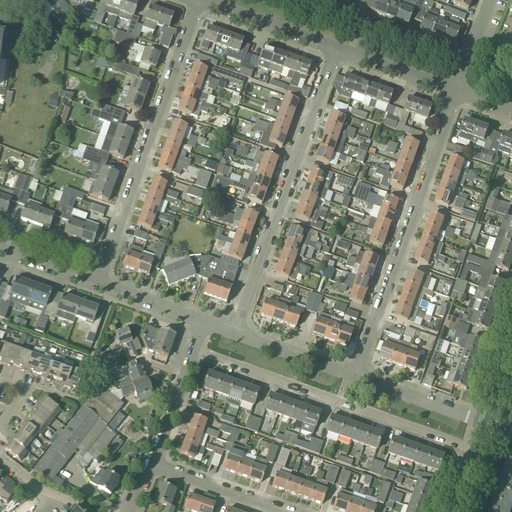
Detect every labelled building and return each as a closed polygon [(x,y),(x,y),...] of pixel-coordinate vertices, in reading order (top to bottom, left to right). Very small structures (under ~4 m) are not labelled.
[(67,29),(68,20),(52,0),(37,0),(42,6),(46,2),(54,12),(58,17),(55,19),(65,31),(67,29)] [(69,10),(64,3),(61,0),(52,0),(68,20),(69,14),(69,10)] [(77,6),(84,9),(90,12),(92,4),(93,4),(94,0),(77,0),(77,3),(77,6)] [(107,0),(104,8),(110,9),(108,15),(116,18),(122,0),(107,0)] [(130,23),(126,35),(132,37),(136,25),(138,19),(133,17),(137,4),(126,0),(122,0),(116,18),(130,23)] [(372,12),(376,0),(363,0),(360,7),(372,12)] [(376,0),(372,12),(384,16),(390,0),(376,0)] [(396,21),(401,8),(403,0),(390,0),(384,16),(396,21)] [(414,7),(420,9),(423,0),(411,0),(410,3),(415,5),(414,7)] [(433,3),(424,0),(423,0),(420,9),(426,11),(430,13),(433,3)] [(471,0),(451,0),(451,3),(467,10),(471,0)] [(70,2),(69,10),(69,14),(76,17),(77,6),(77,3),(70,2)] [(511,5),(510,11),(511,11),(511,18),(511,19),(507,18),(504,26),(508,28),(505,35),(501,33),(498,42),(502,44),(500,48),(509,51),(511,47),(511,5)] [(156,25),(156,26),(161,12),(149,8),(144,21),(142,27),(142,28),(153,32),(156,25)] [(401,8),(396,21),(408,26),(413,12),(401,8)] [(431,35),(436,22),(438,16),(430,13),(426,11),(419,30),(431,35)] [(451,16),(451,17),(463,21),(465,16),(453,11),(451,16)] [(104,15),(96,12),(93,23),(100,26),(104,15)] [(162,28),(160,34),(171,39),(174,31),(168,29),(173,16),(161,12),(156,26),(162,28)] [(0,23),(12,25),(13,17),(0,15),(0,23)] [(450,19),(447,26),(442,39),(454,44),(459,31),(454,29),(457,22),(450,19)] [(436,22),(431,35),(442,39),(447,26),(436,22)] [(136,25),(132,37),(136,38),(138,39),(142,28),(142,27),(136,25)] [(215,46),(219,33),(207,28),(200,48),(206,51),(209,44),(215,46)] [(134,63),(139,64),(154,70),(159,56),(144,51),(145,49),(133,45),(136,38),(132,37),(126,35),(117,32),(116,33),(114,32),(111,41),(113,42),(113,43),(132,49),(131,51),(137,53),(134,63)] [(215,46),(226,50),(231,37),(219,33),(215,46)] [(226,50),(237,54),(239,54),(243,41),(231,37),(226,50)] [(256,67),(268,71),(274,52),(263,48),(256,67)] [(274,52),(268,71),(280,76),(282,70),(287,56),(274,52)] [(210,59),(198,55),(196,60),(208,65),(210,59)] [(244,78),(249,80),(257,58),(251,56),(248,66),(244,78)] [(286,79),(291,81),(299,61),(287,56),(282,70),(288,72),(286,79)] [(210,59),(208,65),(216,67),(217,62),(210,59)] [(129,68),(111,61),(107,60),(105,67),(126,75),(129,68)] [(306,78),(310,66),(311,65),(299,61),(291,81),(287,92),(299,97),(301,91),(295,89),(300,76),(306,78)] [(238,76),(244,78),(248,66),(242,64),(238,76)] [(194,66),(189,77),(203,82),(208,84),(216,87),(218,82),(204,77),(207,70),(194,66)] [(216,77),(242,86),(244,80),(219,71),(216,77)] [(189,77),(186,88),(199,93),(203,82),(189,77)] [(352,94),(356,81),(344,77),(340,90),(352,94)] [(123,87),(121,92),(144,100),(148,87),(133,81),(130,89),(123,87)] [(356,81),(352,94),(350,100),(362,104),(368,85),(356,81)] [(376,103),(380,90),(368,85),(362,104),(361,106),(373,110),(376,103)] [(186,88),(181,100),(195,105),(200,107),(208,109),(208,110),(223,115),(229,117),(233,119),(234,114),(218,109),(209,105),(210,105),(206,104),(209,96),(199,93),(186,88)] [(387,106),(388,106),(392,94),(380,90),(376,103),(387,106)] [(70,102),(71,94),(61,92),(61,99),(70,102)] [(139,113),(144,100),(121,92),(119,98),(126,100),(123,108),(139,113)] [(59,98),(50,95),(47,106),(55,109),(59,98)] [(284,98),(280,109),(293,114),(297,102),(284,98)] [(403,111),(395,109),(388,128),(408,135),(410,130),(403,127),(408,114),(414,116),(419,103),(407,99),(403,111)] [(195,105),(181,100),(177,112),(191,116),(195,105)] [(335,103),(333,109),(345,113),(347,107),(335,103)] [(419,103),(414,116),(427,121),(431,108),(419,103)] [(273,113),(275,107),(266,104),(264,110),(273,113)] [(103,106),(102,108),(100,113),(111,117),(114,110),(103,106)] [(383,127),(388,128),(395,109),(388,106),(387,106),(384,114),(382,120),(385,121),(383,127)] [(293,114),(280,109),(278,115),(276,121),(289,125),(293,114)] [(111,117),(100,113),(98,120),(109,124),(110,125),(119,128),(121,121),(111,117)] [(67,116),(59,114),(57,121),(65,123),(67,116)] [(327,126),(340,131),(342,126),(344,119),(331,115),(327,126)] [(470,143),(471,142),(477,124),(465,120),(458,139),(470,143)] [(254,126),(258,127),(285,137),(289,125),(276,121),(274,126),(268,124),(268,125),(256,121),(254,126)] [(173,123),(169,134),(182,139),(186,127),(173,123)] [(477,124),(471,142),(477,144),(478,141),(484,144),(489,128),(477,124)] [(132,133),(119,128),(110,125),(105,139),(127,147),(132,133)] [(340,131),(327,126),(323,137),(336,142),(340,131)] [(281,148),(285,137),(258,127),(257,132),(263,134),(258,146),(274,151),(275,146),(281,148)] [(410,130),(408,135),(420,140),(422,134),(410,130)] [(169,134),(165,145),(178,150),(182,139),(169,134)] [(510,155),(511,149),(511,136),(504,134),(498,151),(510,155)] [(336,142),(323,137),(319,149),(332,153),(339,156),(343,145),(336,142)] [(127,147),(105,139),(100,153),(86,148),(83,155),(106,163),(109,155),(122,160),(127,147)] [(418,145),(405,141),(401,152),(414,157),(418,145)] [(485,164),(489,152),(493,142),(487,141),(482,155),(476,155),(475,159),(479,161),(485,164)] [(387,147),(384,147),(377,144),(376,149),(385,152),(385,153),(394,156),(395,150),(387,147)] [(178,150),(165,145),(161,157),(174,161),(178,150)] [(456,146),(454,152),(466,156),(468,150),(456,146)] [(332,153),(319,149),(315,160),(328,165),(332,153)] [(362,164),(366,153),(359,151),(356,162),(362,164)] [(410,168),(414,157),(401,152),(397,164),(410,168)] [(495,154),(489,152),(485,164),(491,166),(495,154)] [(252,164),(273,171),(277,160),(264,155),(256,153),(252,164)] [(96,183),(112,189),(117,175),(103,171),(106,163),(83,155),(81,161),(95,165),(94,168),(97,169),(95,175),(99,176),(96,183)] [(174,161),(161,157),(157,169),(170,174),(172,167),(186,172),(188,166),(180,163),(174,161)] [(468,170),(463,168),(465,162),(452,158),(448,169),(474,179),(476,174),(468,171),(468,170)] [(217,165),(207,161),(204,169),(214,172),(217,165)] [(269,182),(273,171),(252,164),(246,162),(244,167),(252,169),(249,176),(269,182)] [(397,164),(393,175),(406,180),(410,168),(397,164)] [(226,177),(229,169),(218,165),(215,173),(226,177)] [(448,169),(444,181),(457,185),(463,187),(465,181),(472,183),(474,179),(448,169)] [(211,175),(204,172),(200,170),(194,186),(206,190),(211,175)] [(402,191),(406,180),(393,175),(387,173),(379,170),(377,175),(385,178),(384,179),(391,181),(389,187),(402,191)] [(511,182),(511,175),(499,170),(495,182),(500,184),(502,179),(511,182)] [(311,172),(307,184),(327,191),(329,185),(322,182),(324,176),(311,172)] [(13,190),(19,192),(24,177),(19,175),(13,190)] [(265,194),(269,182),(249,176),(247,182),(240,179),(238,184),(265,194)] [(32,180),(24,177),(19,192),(26,194),(32,180)] [(232,183),(216,177),(210,193),(221,197),(224,189),(229,187),(244,192),(242,199),(248,201),(261,206),(265,194),(238,184),(232,182),(232,183)] [(353,182),(338,177),(335,184),(351,189),(353,182)] [(153,180),(149,192),(175,201),(176,201),(178,195),(164,190),(166,185),(153,180)] [(440,192),(452,196),(457,185),(444,181),(440,192)] [(112,189),(96,183),(94,190),(90,188),(87,195),(107,202),(112,189)] [(303,195),(322,201),(323,202),(327,191),(307,184),(303,195)] [(352,200),(365,204),(370,188),(358,184),(352,200)] [(62,194),(69,197),(75,199),(81,201),(82,202),(84,196),(64,188),(62,194)] [(188,188),(185,195),(202,201),(204,193),(188,188)] [(13,194),(8,192),(0,189),(0,212),(5,215),(11,201),(10,201),(13,194)] [(175,201),(149,192),(145,203),(158,207),(160,201),(174,206),(175,201)] [(448,208),(451,202),(464,207),(466,201),(458,198),(452,196),(440,192),(435,203),(448,208)] [(58,206),(65,208),(69,197),(62,194),(58,206)] [(303,195),(299,206),(325,216),(327,210),(320,208),(322,201),(303,195)] [(69,197),(65,208),(71,210),(75,199),(69,197)] [(346,210),(350,199),(344,197),(340,208),(346,210)] [(373,207),(393,214),(397,203),(385,198),(384,200),(376,197),(373,207)] [(498,208),(500,202),(489,198),(487,204),(498,208)] [(369,218),(371,219),(389,226),(393,214),(373,207),(365,204),(352,200),(350,199),(346,210),(353,212),(355,206),(365,210),(372,212),(369,218)] [(20,220),(34,225),(39,211),(41,206),(27,201),(20,220)] [(154,219),(159,221),(160,221),(167,224),(172,225),(174,220),(156,213),(158,207),(145,203),(141,214),(154,219)] [(496,213),(498,208),(487,204),(485,209),(496,213)] [(104,210),(95,206),(90,205),(88,211),(91,212),(102,216),(104,210)] [(325,216),(299,206),(295,218),(308,222),(308,221),(311,223),(310,228),(320,231),(323,224),(315,221),(316,218),(324,220),(325,216)] [(257,217),(243,212),(236,210),(234,216),(220,211),(218,216),(219,216),(253,228),(257,217)] [(477,215),(462,210),(460,217),(475,222),(477,215)] [(39,211),(34,225),(48,230),(53,216),(39,211)] [(152,224),(154,219),(141,214),(137,226),(150,231),(157,233),(159,226),(158,226),(152,224)] [(427,226),(440,231),(445,219),(431,215),(427,226)] [(249,240),(253,228),(219,216),(217,221),(231,226),(237,229),(235,235),(249,240)] [(70,217),(70,218),(64,236),(78,241),(82,226),(84,222),(70,217)] [(511,219),(507,217),(503,229),(511,232),(511,219)] [(389,226),(371,219),(366,230),(372,232),(385,237),(389,226)] [(481,227),(477,225),(476,225),(473,233),(479,234),(481,227)] [(82,226),(78,241),(92,246),(94,240),(100,242),(103,234),(82,226)] [(440,231),(427,226),(423,238),(436,243),(440,231)] [(496,240),(511,246),(511,232),(503,229),(500,228),(496,240)] [(313,250),(315,245),(308,243),(311,236),(291,229),(286,241),(305,247),(313,250)] [(133,238),(144,242),(147,235),(135,231),(133,238)] [(381,248),(385,237),(372,232),(368,244),(381,248)] [(220,237),(218,242),(245,251),(249,240),(235,235),(233,241),(220,237)] [(436,243),(423,238),(419,249),(439,256),(443,245),(436,243)] [(245,251),(218,242),(213,240),(211,245),(224,249),(223,250),(229,252),(227,258),(240,263),(245,251)] [(492,252),(511,259),(511,246),(496,240),(492,252)] [(286,241),(282,252),(295,256),(301,258),(305,247),(286,241)] [(337,241),(335,248),(347,252),(349,245),(337,241)] [(165,246),(158,243),(154,255),(161,258),(165,246)] [(142,251),(130,247),(130,246),(122,267),(135,272),(140,258),(139,258),(142,251)] [(419,249),(415,261),(428,265),(430,259),(436,262),(437,260),(444,263),(446,259),(439,256),(419,249)] [(461,251),(457,262),(462,264),(467,253),(461,251)] [(295,256),(282,252),(278,263),(305,273),(307,267),(293,262),(295,256)] [(511,262),(511,259),(492,252),(488,263),(496,266),(495,267),(509,272),(511,262)] [(354,265),(360,267),(373,271),(377,260),(358,253),(355,261),(348,258),(347,263),(354,265)] [(467,262),(476,265),(478,259),(469,256),(467,262)] [(152,263),(140,258),(135,272),(147,276),(152,263)] [(194,276),(200,279),(207,258),(187,259),(188,261),(175,267),(181,282),(194,277),(194,276)] [(207,258),(200,279),(208,281),(202,296),(218,301),(216,305),(220,307),(222,303),(226,304),(231,289),(238,268),(207,258)] [(305,273),(278,263),(274,275),(294,282),(297,276),(303,278),(305,273)] [(460,281),(465,282),(469,272),(478,275),(480,269),(466,264),(460,281)] [(168,288),(181,282),(175,267),(162,272),(168,288)] [(356,278),(369,282),(373,271),(360,267),(356,278)] [(431,279),(430,279),(411,272),(407,283),(427,291),(431,279)] [(339,285),(345,287),(346,287),(352,289),(365,294),(369,282),(356,278),(346,274),(343,281),(340,280),(339,285)] [(480,288),(500,295),(505,283),(492,278),(485,276),(480,288)] [(6,287),(0,304),(0,322),(1,323),(2,320),(4,320),(9,305),(7,304),(10,296),(27,302),(28,302),(33,286),(15,280),(14,283),(13,286),(12,289),(6,287)] [(465,282),(460,281),(457,280),(453,292),(458,293),(463,295),(468,283),(465,282)] [(403,295),(424,302),(426,296),(432,298),(434,293),(427,291),(407,283),(403,295)] [(271,284),(269,290),(280,294),(283,288),(271,284)] [(51,292),(50,292),(33,286),(28,302),(27,302),(26,306),(43,312),(42,317),(38,319),(34,330),(43,333),(48,320),(53,304),(48,302),(49,299),(50,296),(51,292)] [(476,300),(496,307),(500,295),(480,288),(476,300)] [(361,306),(365,294),(352,289),(350,294),(347,301),(361,306)] [(304,311),(309,313),(315,295),(310,293),(304,311)] [(316,315),(319,304),(322,298),(315,295),(309,313),(316,315)] [(424,302),(403,295),(399,306),(425,316),(430,304),(424,302)] [(48,320),(53,321),(54,322),(55,318),(73,324),(75,319),(74,318),(80,303),(63,297),(63,296),(62,296),(61,300),(60,300),(59,303),(60,303),(59,306),(53,304),(48,320)] [(290,304),(283,325),(295,329),(300,314),(294,312),(299,299),(293,297),(290,304)] [(283,325),(290,304),(279,300),(277,305),(272,321),(283,325)] [(472,312),(492,319),(496,307),(476,300),(472,312)] [(265,301),(262,310),(259,316),(272,321),(277,305),(265,301)] [(95,336),(104,311),(103,311),(100,320),(94,318),(95,316),(96,316),(97,313),(96,313),(98,309),(97,308),(97,309),(80,303),(74,318),(75,319),(92,325),(88,334),(95,336)] [(346,306),(336,303),(333,311),(343,315),(346,306)] [(395,318),(408,322),(414,325),(417,318),(430,322),(432,318),(425,316),(399,306),(395,318)] [(346,310),(344,317),(355,321),(358,315),(346,310)] [(468,324),(475,326),(488,331),(492,319),(472,312),(468,324)] [(319,315),(317,320),(316,319),(311,334),(323,339),(330,318),(321,315),(319,315)] [(447,316),(445,322),(457,326),(459,320),(447,316)] [(330,318),(323,339),(335,343),(342,322),(330,318)] [(342,322),(335,343),(347,347),(352,332),(354,326),(342,322)] [(457,326),(445,322),(443,328),(455,332),(457,326)] [(147,351),(152,354),(167,358),(171,348),(174,337),(175,337),(160,331),(160,332),(145,327),(141,337),(147,351)] [(403,331),(392,327),(390,333),(401,337),(403,331)] [(416,331),(406,328),(403,336),(413,340),(416,331)] [(136,356),(131,343),(126,330),(115,334),(120,347),(125,345),(130,359),(136,356)] [(436,338),(421,333),(419,339),(428,342),(426,349),(432,351),(436,338)] [(19,341),(17,347),(22,349),(26,337),(21,335),(19,341)] [(459,347),(460,347),(480,354),(484,342),(463,335),(459,347)] [(380,359),(392,363),(399,342),(388,338),(386,344),(380,359)] [(440,354),(444,342),(439,340),(435,352),(440,354)] [(0,363),(4,365),(11,345),(2,342),(0,346),(0,361),(0,362),(0,363)] [(392,363),(404,368),(411,347),(412,346),(399,342),(392,363)] [(40,378),(45,380),(52,363),(53,360),(48,358),(50,351),(48,350),(48,349),(49,349),(50,346),(47,344),(45,350),(42,356),(36,374),(41,376),(40,378)] [(10,365),(15,367),(22,349),(17,347),(11,345),(4,365),(10,367),(10,365)] [(416,349),(411,347),(404,368),(415,372),(421,356),(415,354),(416,349)] [(475,366),(480,354),(460,347),(456,359),(475,366)] [(20,371),(25,372),(32,352),(22,349),(15,367),(21,369),(20,371)] [(30,372),(36,374),(42,356),(32,352),(25,372),(30,374),(30,372)] [(439,369),(440,367),(442,362),(437,360),(440,354),(435,352),(430,365),(436,367),(439,369)] [(64,359),(65,356),(63,355),(60,356),(59,358),(54,356),(53,360),(52,363),(45,380),(50,382),(51,378),(56,380),(64,359)] [(105,372),(120,366),(117,358),(102,364),(105,372)] [(68,361),(64,359),(56,380),(62,382),(61,385),(65,387),(71,370),(65,368),(68,361)] [(455,359),(451,371),(471,378),(475,366),(456,359),(455,359)] [(130,379),(116,384),(118,390),(145,379),(141,368),(139,368),(136,361),(125,365),(129,374),(130,379)] [(430,365),(426,376),(432,378),(436,367),(430,365)] [(81,387),(88,368),(84,367),(83,371),(72,367),(71,370),(65,387),(70,389),(71,387),(76,389),(78,386),(81,387)] [(467,390),(471,378),(451,371),(450,373),(446,382),(454,385),(467,390)] [(215,394),(220,378),(208,374),(203,389),(215,394)] [(215,394),(227,398),(228,398),(233,383),(220,378),(215,394)] [(136,400),(137,399),(139,405),(152,400),(150,394),(151,394),(146,381),(118,393),(113,389),(109,395),(119,403),(122,399),(134,395),(136,400)] [(101,389),(109,395),(113,389),(106,383),(101,389)] [(245,387),(233,383),(228,398),(240,403),(245,387)] [(98,387),(46,454),(32,472),(49,485),(60,489),(63,483),(54,478),(99,421),(106,427),(123,406),(119,403),(109,395),(101,389),(98,387)] [(245,387),(240,403),(252,407),(258,392),(245,387)] [(277,415),(282,400),(269,396),(264,411),(277,415)] [(53,419),(60,411),(45,399),(41,403),(40,402),(36,406),(53,419)] [(282,400),(277,415),(289,420),(294,405),(282,400)] [(196,408),(205,411),(208,412),(210,406),(198,402),(196,408)] [(294,405),(289,420),(302,424),(307,409),(294,405)] [(35,412),(31,416),(47,428),(53,419),(36,406),(33,410),(35,412)] [(307,409),(302,424),(314,429),(320,414),(307,409)] [(47,428),(31,416),(28,420),(26,419),(23,423),(37,435),(40,437),(47,428)] [(146,417),(142,429),(150,431),(154,420),(146,417)] [(250,432),(255,419),(249,417),(244,430),(250,432)] [(219,434),(203,429),(206,422),(193,418),(188,430),(207,437),(217,440),(219,434)] [(331,418),(326,433),(338,437),(344,422),(331,418)] [(255,419),(250,432),(256,434),(261,421),(255,419)] [(351,442),(356,427),(344,422),(338,437),(351,442)] [(19,434),(34,445),(36,447),(39,444),(33,440),(37,435),(23,423),(20,427),(23,430),(19,434)] [(230,436),(232,429),(221,425),(218,432),(230,436)] [(363,446),(369,431),(356,427),(351,442),(363,446)] [(232,429),(230,436),(227,443),(233,446),(234,442),(236,443),(239,432),(232,429)] [(188,430),(184,443),(203,449),(207,437),(188,430)] [(369,431),(363,446),(376,451),(381,435),(369,431)] [(24,451),(28,446),(31,449),(34,445),(19,434),(16,438),(13,436),(10,440),(24,451)] [(127,439),(120,434),(119,437),(117,438),(104,453),(107,455),(111,459),(127,439)] [(281,442),(283,437),(275,434),(273,440),(281,442)] [(296,441),(283,437),(281,442),(294,447),(296,441)] [(306,451),(312,454),(316,441),(310,439),(306,451)] [(26,453),(24,451),(10,440),(6,444),(8,446),(4,450),(19,462),(26,453)] [(405,444),(393,440),(387,455),(400,459),(405,444)] [(323,443),(316,441),(312,454),(318,456),(323,443)] [(179,455),(186,457),(193,460),(194,454),(202,457),(204,450),(203,449),(184,443),(179,455)] [(418,448),(405,444),(400,459),(412,464),(418,448)] [(243,454),(236,475),(249,480),(255,459),(247,456),(250,448),(246,446),(243,454)] [(265,462),(266,463),(272,465),(278,448),(271,446),(265,462)] [(430,453),(418,448),(412,464),(425,468),(430,453)] [(281,449),(275,466),(284,469),(290,452),(281,449)] [(230,450),(227,457),(223,470),(236,475),(243,454),(230,450)] [(443,457),(430,453),(425,468),(438,472),(443,457)] [(84,454),(80,459),(78,463),(79,466),(85,470),(92,460),(84,454)] [(210,466),(217,468),(221,458),(214,455),(210,466)] [(345,459),(337,456),(335,462),(343,464),(345,459)] [(506,471),(505,471),(503,476),(504,476),(499,491),(511,495),(511,456),(506,471)] [(262,461),(255,459),(249,480),(260,484),(265,470),(264,470),(266,463),(265,462),(262,461)] [(345,459),(343,464),(350,467),(352,462),(345,459)] [(368,473),(374,475),(378,463),(372,460),(368,473)] [(384,465),(378,463),(374,475),(380,477),(384,465)] [(398,466),(396,471),(403,474),(405,468),(398,466)] [(324,483),(333,486),(338,470),(330,467),(324,483)] [(117,483),(118,481),(106,474),(100,471),(95,479),(93,478),(90,484),(110,496),(114,488),(115,489),(118,484),(117,483)] [(350,474),(341,471),(335,487),(344,490),(350,474)] [(271,488),(284,492),(289,479),(276,474),(271,488)] [(423,474),(422,475),(421,480),(433,484),(435,478),(423,474)] [(400,485),(403,478),(397,476),(394,483),(400,485)] [(5,478),(0,487),(0,493),(0,494),(0,500),(5,505),(17,491),(10,486),(12,484),(5,478)] [(284,492),(296,497),(301,483),(289,479),(284,492)] [(314,487),(301,483),(296,497),(309,501),(314,487)] [(376,501),(376,502),(383,505),(390,485),(383,483),(376,501)] [(413,495),(428,501),(432,488),(417,483),(413,495)] [(173,511),(175,509),(169,507),(175,492),(160,486),(154,502),(165,506),(163,511),(173,511)] [(314,487),(309,501),(321,505),(326,492),(314,487)] [(373,511),(375,509),(374,509),(376,502),(376,501),(370,499),(372,491),(368,490),(362,505),(359,511),(373,511)] [(494,505),(493,505),(491,509),(492,510),(491,511),(511,511),(511,495),(499,491),(494,505)] [(391,492),(388,501),(394,503),(395,503),(398,494),(391,492)] [(419,511),(423,511),(428,501),(413,495),(408,508),(419,511)] [(190,511),(191,511),(190,511),(197,511),(201,501),(188,496),(184,510),(183,511),(190,511)] [(339,511),(345,511),(350,500),(337,496),(333,509),(339,511)] [(350,500),(345,511),(359,511),(362,505),(350,500)] [(211,511),(214,505),(201,501),(197,511),(211,511)] [(391,510),(394,503),(388,501),(386,508),(391,510)]
